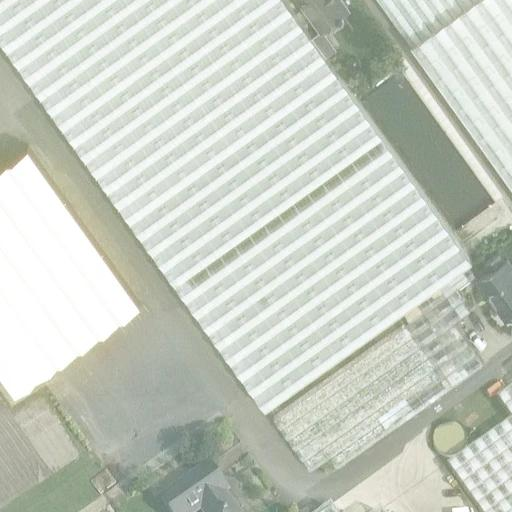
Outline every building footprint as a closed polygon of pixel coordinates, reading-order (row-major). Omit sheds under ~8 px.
[(376,0),(410,45),(472,0),(0,0),(0,38),(142,236),(146,242),(265,408),(472,261),(354,95),(286,0),(376,0)] [(298,0),(319,30),(347,11),(338,0),(298,0)] [(511,0),(483,0),(413,50),(511,188),(511,0)] [(0,376),(11,392),(139,300),(28,146),(11,158),(0,165),(0,376)] [(511,269),(506,261),(477,281),(496,308),(495,309),(503,320),(511,314),(511,269)] [(470,309),(455,289),(273,420),(310,471),(328,458),(336,468),(483,363),(453,321),(470,309)] [(511,511),(511,387),(497,399),(511,418),(511,419),(448,465),(481,511),(511,511)] [(464,438),(464,437),(463,431),(460,426),(454,423),(449,421),(443,422),(437,425),(433,431),(432,437),(433,443),(436,448),(441,452),(447,453),(453,452),(458,449),(462,444),(464,438)] [(204,511),(236,511),(220,488),(223,486),(208,465),(160,500),(168,511),(202,511),(204,511)]
